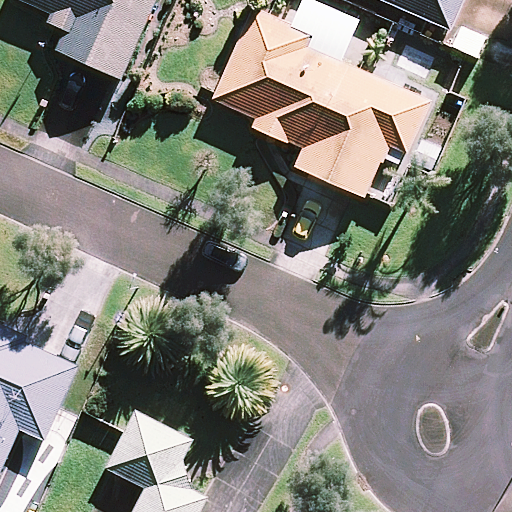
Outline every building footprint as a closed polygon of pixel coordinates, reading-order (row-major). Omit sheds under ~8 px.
[(19,0),(49,13),(44,25),(69,36),(61,52),(123,79),(157,0),(19,0)] [(381,0),(452,30),(464,0),(381,0)] [(321,43),(255,12),(214,100),(257,120),(254,127),(304,150),(297,166),(363,197),(383,154),(406,164),(437,98),(380,71),(376,78),(317,50),(321,43)] [(47,439),(79,365),(0,330),(0,475),(21,428),(47,439)] [(111,467),(148,485),(134,511),(216,511),(222,500),(189,484),(196,471),(185,466),(197,443),(138,414),(111,467)]
